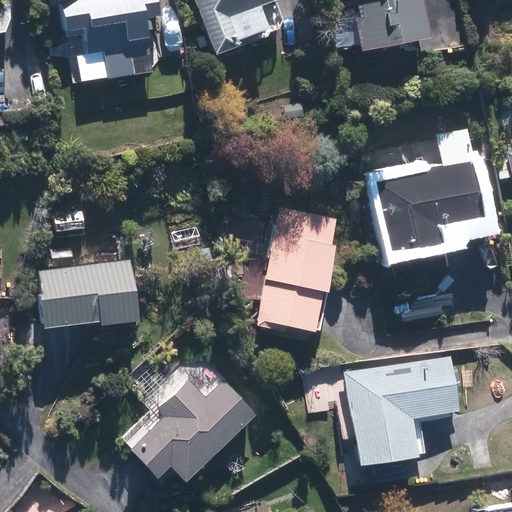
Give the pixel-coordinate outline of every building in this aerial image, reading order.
[(36,0),(37,6),(57,3),(62,32),(120,23),(123,44),(148,40),(145,20),(160,18),(157,0),(36,0)] [(190,0),(213,56),(285,27),(274,0),(190,0)] [(335,0),(335,1),(344,0),(347,0),(355,53),(425,44),(418,0),(335,0)] [(119,55),(119,51),(102,51),(103,79),(152,77),(151,53),(133,53),(133,55),(119,55)] [(438,161),(362,177),(379,261),(444,248),(440,230),(485,222),(465,121),(431,128),(438,161)] [(335,215),(274,205),(254,326),(281,331),(282,326),(316,332),(335,215)] [(50,231),(68,232),(68,229),(80,230),(81,211),(51,210),(50,231)] [(37,269),(40,324),(134,320),(131,259),(76,262),(75,243),(46,245),(47,269),(37,269)] [(448,355),(341,369),(354,465),(423,456),(418,415),(455,410),(448,355)] [(254,413),(212,361),(180,362),(140,397),(151,411),(118,436),(152,481),(168,469),(180,485),(181,484),(254,413)] [(315,511),(311,502),(286,511),(315,511)] [(511,511),(511,503),(479,506),(479,511),(511,511)]
